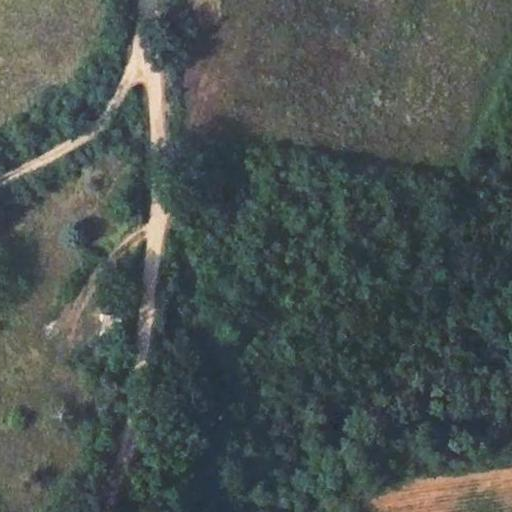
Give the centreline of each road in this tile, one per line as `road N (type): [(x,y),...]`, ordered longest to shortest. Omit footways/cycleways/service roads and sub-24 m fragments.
road 1 (track): [(98,511),(134,421),(148,312),(159,166),(153,66),(143,38)]
road 2 (track): [(143,38),(119,102),(96,130),(0,181)]
